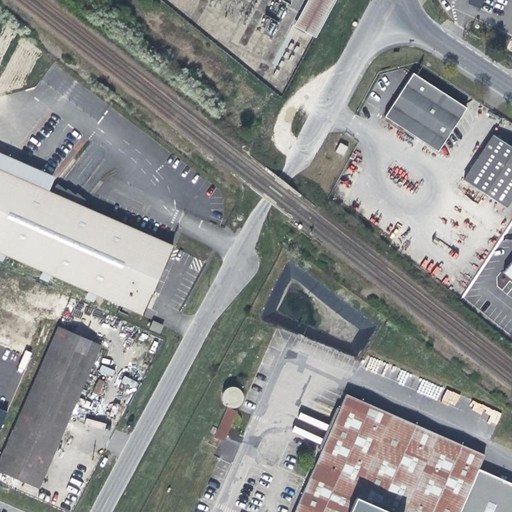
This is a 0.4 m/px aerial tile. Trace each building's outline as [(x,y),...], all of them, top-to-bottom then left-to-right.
[(312,0),(299,26),(320,36),(338,0),(312,0)] [(467,108),(414,74),(388,118),(402,127),(441,151),(467,108)] [(511,191),(511,146),(491,133),(462,177),(504,204),(511,191)] [(340,142),(335,152),(344,156),(348,147),(340,142)] [(55,178),(0,153),(0,170),(49,192),(55,178)] [(174,246),(49,192),(0,170),(0,253),(6,256),(42,272),(52,276),(88,292),(97,295),(142,315),(174,246)] [(49,283),(52,276),(42,272),(40,278),(49,283)] [(94,302),(97,295),(88,292),(86,299),(94,302)] [(154,321),(151,328),(161,332),(164,325),(154,321)] [(59,328),(0,460),(0,471),(39,488),(102,346),(59,328)] [(101,366),(99,372),(112,375),(113,369),(101,366)] [(244,395),(241,390),(237,387),(231,387),(226,390),(223,395),(222,401),(225,406),(230,409),(236,408),(241,406),(244,401),(244,395)] [(455,407),(460,395),(447,389),(441,401),(455,407)] [(511,511),(511,483),(479,468),(485,454),(345,394),(293,511),(511,511)] [(237,412),(227,408),(218,429),(213,426),(210,432),(216,434),(214,437),(224,441),(237,412)]
